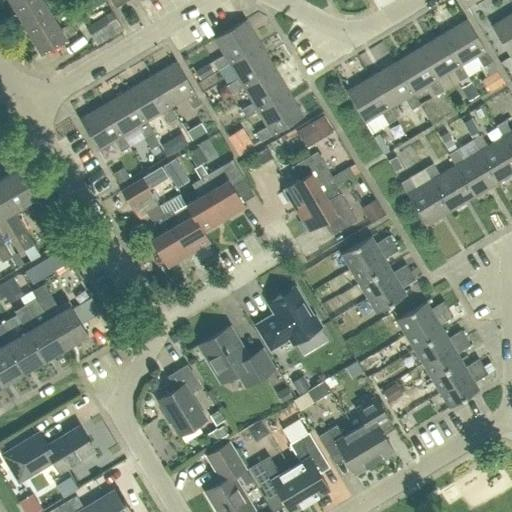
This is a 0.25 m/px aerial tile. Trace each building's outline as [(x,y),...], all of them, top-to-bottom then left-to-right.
[(9,0),(14,8),(28,0),(9,0)] [(28,0),(14,8),(27,30),(52,15),(42,0),(28,0)] [(111,11),(85,27),(93,39),(118,23),(111,11)] [(511,12),(490,25),(509,57),(511,54),(511,12)] [(27,30),(40,52),(74,32),(69,22),(60,28),(52,15),(27,30)] [(465,19),(441,34),(460,65),(460,64),(476,55),(482,66),(491,61),(465,19)] [(228,64),(227,63),(259,44),(244,20),(213,39),(223,55),(212,62),(217,70),(228,64)] [(441,34),(417,48),(436,79),(452,70),(458,81),(467,75),(460,64),(460,65),(441,34)] [(227,63),(228,64),(237,79),(226,85),(231,94),(242,88),(242,87),(273,68),(259,44),(227,63)] [(436,79),(417,48),(393,62),(412,94),(413,93),(428,84),(435,95),(443,90),(436,79)] [(151,75),(170,106),(185,97),(192,108),(201,103),(176,61),(151,75)] [(388,65),(369,76),(388,108),(389,108),(404,99),(411,110),(419,104),(413,93),(412,94),(393,62),(388,65)] [(273,68),(242,87),(242,88),(251,103),(240,109),(246,118),(256,111),(287,92),(273,68)] [(477,76),(482,89),(498,82),(493,70),(477,76)] [(170,106),(151,75),(127,89),(146,121),(161,112),(168,123),(177,117),(170,106)] [(346,90),(345,91),(364,123),(370,134),(372,133),(387,124),(395,119),(389,108),(388,108),(369,76),(346,90)] [(467,98),(475,94),(470,84),(461,89),(467,98)] [(153,132),(146,121),(127,89),(104,103),(123,135),(138,126),(144,137),(153,132)] [(256,111),(265,126),(254,133),(260,142),(302,116),(287,92),(256,111)] [(129,146),(122,135),(123,135),(104,103),(79,118),(98,149),(114,140),(120,151),(129,146)] [(468,134),(476,129),(469,117),(461,121),(468,134)] [(502,137),(502,136),(511,152),(511,130),(510,132),(504,120),(495,125),(502,137)] [(153,133),(144,139),(150,149),(159,144),(153,133)] [(478,151),(497,182),(511,172),(511,152),(502,136),(502,137),(487,146),(480,135),(471,140),(478,151)] [(182,149),(190,163),(211,150),(203,136),(182,149)] [(249,137),(233,146),(238,155),(254,146),(249,137)] [(454,165),(455,165),(473,196),(497,182),(478,151),(462,160),(456,149),(447,154),(454,165)] [(291,166),(298,178),(283,188),(295,209),(336,185),(316,151),(291,166)] [(386,160),(393,171),(401,167),(394,155),(386,160)] [(232,159),(207,174),(199,178),(223,219),(245,206),(231,184),(243,177),(232,159)] [(430,180),(431,179),(449,210),(473,196),(455,165),(454,165),(439,174),(432,163),(423,169),(430,180)] [(0,187),(13,209),(25,202),(36,221),(46,216),(18,168),(0,178),(0,187)] [(122,190),(131,205),(152,193),(143,177),(122,190)] [(192,214),(203,231),(223,219),(199,178),(191,183),(199,196),(185,204),(191,214),(192,214)] [(449,210),(431,179),(430,180),(415,189),(408,178),(400,183),(406,193),(406,194),(425,225),(449,210)] [(356,219),(336,185),(295,209),(308,230),(323,221),(331,234),(356,219)] [(13,209),(0,187),(0,216),(3,215),(14,234),(15,234),(24,248),(34,243),(13,209)] [(159,205),(164,213),(172,209),(173,211),(185,204),(179,193),(159,205)] [(358,204),(365,219),(378,212),(371,197),(358,204)] [(150,238),(167,266),(188,254),(164,213),(159,205),(158,203),(146,211),(151,219),(155,220),(157,219),(164,230),(150,238)] [(188,254),(209,241),(203,231),(192,214),(191,214),(185,204),(173,211),(172,209),(164,213),(188,254)] [(0,235),(0,258),(1,261),(11,255),(2,241),(3,241),(0,235)] [(370,236),(340,253),(349,269),(392,243),(388,236),(374,244),(370,236)] [(388,265),(384,259),(397,251),(392,243),(349,269),(358,283),(388,265)] [(55,269),(48,256),(24,270),(31,283),(55,269)] [(405,264),(392,272),(388,265),(358,283),(367,297),(409,271),(405,264)] [(367,297),(376,312),(406,294),(401,287),(414,279),(409,271),(367,297)] [(70,304),(58,311),(57,311),(54,306),(57,305),(44,282),(31,290),(35,297),(47,317),(48,317),(65,346),(87,333),(70,304)] [(293,342),(321,325),(314,313),(312,314),(295,285),(268,301),(275,312),(256,323),(271,348),(289,336),(293,342)] [(25,331),(26,330),(43,359),(65,346),(48,317),(47,317),(35,297),(13,310),(25,331)] [(395,319),(404,334),(447,308),(443,301),(430,309),(425,301),(395,319)] [(404,334),(413,349),(443,331),(439,324),(452,316),(447,308),(404,334)] [(43,359),(26,330),(25,331),(15,337),(5,320),(0,322),(0,336),(4,343),(5,343),(22,372),(43,359)] [(199,343),(222,381),(238,371),(246,385),(275,368),(262,347),(248,355),(230,325),(199,343)] [(460,330),(447,338),(443,331),(413,349),(422,363),(464,337),(460,330)] [(456,353),(469,345),(464,337),(422,363),(430,377),(460,359),(456,353)] [(0,383),(0,384),(22,372),(5,343),(4,343),(0,345),(0,383)] [(477,359),(465,366),(460,359),(430,377),(439,391),(482,366),(477,359)] [(179,435),(205,419),(189,393),(201,386),(187,364),(167,376),(175,388),(157,399),(179,435)] [(439,391),(448,407),(478,389),(473,382),(486,374),(482,366),(439,391)] [(313,400),(330,390),(324,379),(306,389),(313,400)] [(280,401),(291,394),(285,386),(275,393),(280,401)] [(355,407),(364,421),(353,428),(374,461),(393,449),(379,425),(389,419),(374,395),(355,407)] [(353,428),(343,434),(336,424),(318,435),(330,455),(340,449),(354,472),(374,461),(353,428)] [(94,449),(79,425),(46,444),(39,432),(2,454),(18,481),(37,470),(34,465),(50,456),(59,471),(94,449)] [(288,443),(298,461),(289,467),(309,499),(329,488),(315,465),(324,459),(307,432),(288,443)] [(207,456),(222,480),(206,491),(219,511),(246,511),(252,509),(231,475),(243,468),(227,443),(207,456)] [(249,467),(254,474),(266,494),(276,488),(290,511),(309,499),(289,467),(278,473),(267,456),(249,467)] [(58,484),(65,496),(79,489),(73,476),(58,484)] [(131,511),(117,488),(84,508),(76,494),(54,508),(46,511),(131,511)] [(19,511),(26,511),(36,507),(27,491),(12,499),(19,511)]
